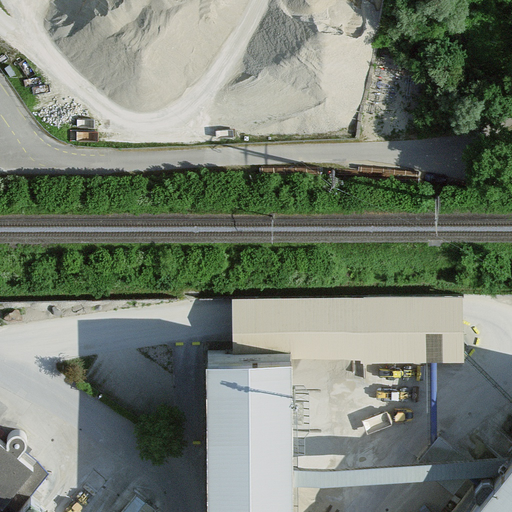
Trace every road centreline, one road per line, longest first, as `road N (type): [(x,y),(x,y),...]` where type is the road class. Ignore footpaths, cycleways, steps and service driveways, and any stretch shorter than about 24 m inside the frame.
road 1 (unknown): [(381,511),(489,380),(495,322),(487,300),(466,285),(392,284),(8,374)]
road 2 (unclassified): [(408,154),(26,161),(24,135),(0,102)]
